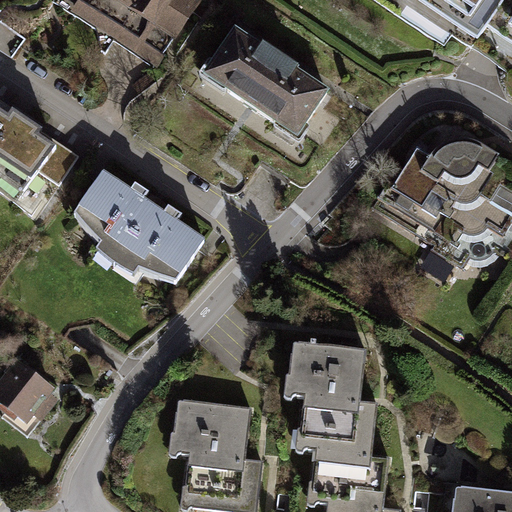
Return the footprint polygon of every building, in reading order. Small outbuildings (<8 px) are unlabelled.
[(79,0),(71,12),(157,68),(204,0),(79,0)] [(471,53),(505,0),(352,0),(457,70),(471,53)] [(511,0),(505,0),(471,53),(484,62),(511,80),(511,0)] [(327,93),(230,29),(195,75),(295,142),(327,93)] [(55,148),(0,109),(0,177),(23,194),(55,148)] [(470,142),(450,144),(431,160),(417,152),(390,189),(400,197),(386,213),(468,265),(485,268),(500,257),(505,234),(511,227),(511,163),(486,148),(470,142)] [(205,244),(102,173),(73,217),(95,245),(89,252),(127,278),(134,270),(177,283),(205,244)] [(364,350),(289,339),(281,395),(302,398),(294,451),(315,454),(308,502),(326,504),(324,511),(390,511),(382,511),(390,457),(370,454),(377,403),(357,400),(364,350)] [(61,394),(13,362),(0,381),(0,411),(34,434),(61,394)] [(246,411),(176,402),(169,458),(189,461),(182,510),(198,511),(255,511),(262,458),(243,456),(246,411)] [(511,511),(511,492),(449,486),(446,511),(511,511)]
